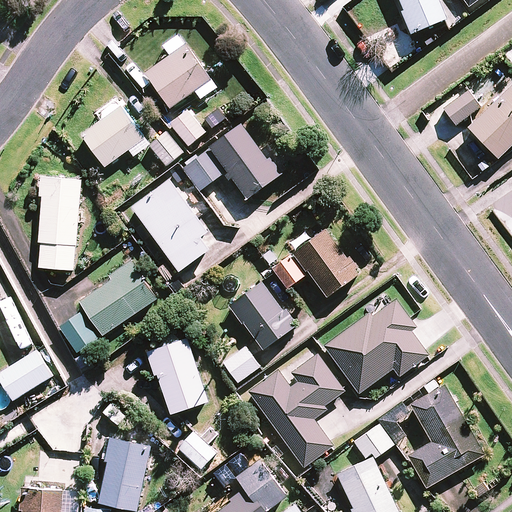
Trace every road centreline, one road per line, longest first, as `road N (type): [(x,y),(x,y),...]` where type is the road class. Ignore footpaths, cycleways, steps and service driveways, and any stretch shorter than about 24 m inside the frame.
road 1 (residential): [(368,138),(511,334)]
road 2 (residential): [(511,21),(368,138)]
road 3 (residential): [(262,0),(368,138)]
road 4 (residential): [(0,115),(89,0)]
